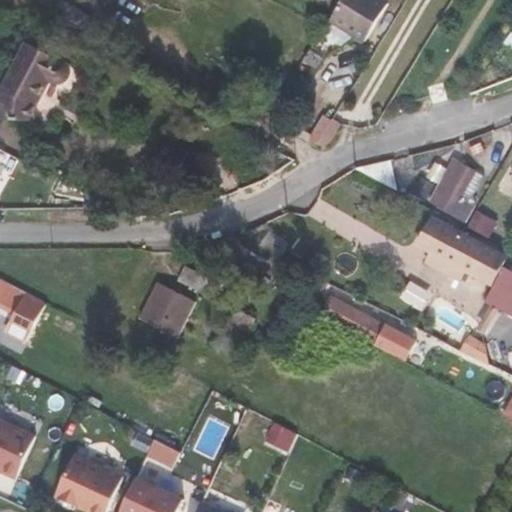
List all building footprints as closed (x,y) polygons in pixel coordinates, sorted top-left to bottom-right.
[(369,39),(391,5),(382,0),(346,0),(335,19),(369,39)] [(72,64),(70,60),(66,57),(63,56),(60,60),(27,42),(3,89),(0,108),(0,114),(37,119),(39,103),(51,81),(54,82),(59,83),(64,83),(68,81),(71,78),(73,72),(72,64)] [(335,132),(327,128),(312,151),(318,155),(325,149),(335,132)] [(368,174),(409,196),(393,155),(361,167),(359,169),(368,174)] [(470,197),(482,177),(462,165),(439,207),(452,214),(464,193),(470,197)] [(421,245),(434,252),(467,269),(496,285),(488,302),(511,315),(511,270),(505,267),(510,258),(481,243),(480,246),(433,222),(421,245)] [(467,269),(434,252),(428,262),(461,280),(467,269)] [(199,291),(207,277),(186,267),(179,281),(199,291)] [(243,294),(207,277),(199,291),(237,309),(243,294)] [(2,285),(0,283),(0,301),(19,312),(14,321),(35,332),(49,305),(4,281),(2,285)] [(142,318),(179,337),(196,304),(159,286),(142,318)] [(388,324),(333,295),(324,312),(379,341),(377,345),(407,360),(418,339),(389,323),(388,324)] [(252,304),(248,314),(258,319),(265,304),(259,301),(257,307),(252,304)] [(300,340),(313,315),(298,308),(285,333),(300,340)] [(248,314),(237,309),(228,326),(229,326),(249,335),(250,335),(258,319),(248,314)] [(35,332),(14,321),(7,334),(18,340),(28,345),(35,332)] [(249,335),(229,326),(226,332),(246,341),(249,335)] [(37,437),(0,419),(0,468),(18,477),(37,437)] [(108,511),(124,477),(76,455),(57,496),(91,511),(108,511)] [(178,511),(184,500),(138,479),(122,511),(178,511)] [(221,511),(203,503),(198,511),(221,511)]
